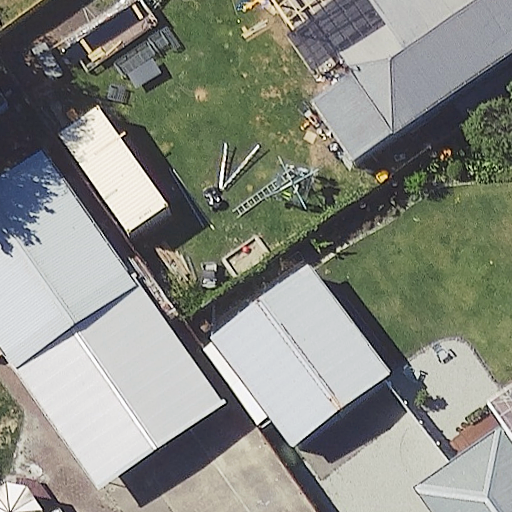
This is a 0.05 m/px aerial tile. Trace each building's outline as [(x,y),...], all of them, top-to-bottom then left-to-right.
[(281,53),(242,0),(241,0),(189,38),(228,92),(281,53)] [(398,144),(511,66),(511,0),(355,0),(374,27),(336,54),(398,144)] [(225,418),(44,155),(0,185),(0,353),(101,501),(225,418)] [(460,342),(398,256),(355,286),(417,373),(460,342)] [(393,389),(311,269),(214,335),(296,455),(393,389)] [(418,493),(430,511),(511,511),(511,434),(509,431),(418,493)]
